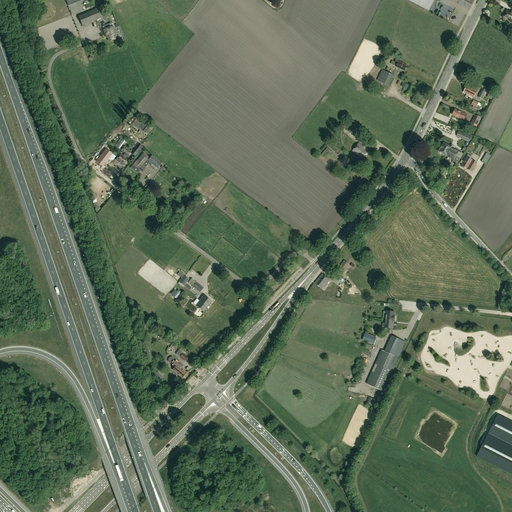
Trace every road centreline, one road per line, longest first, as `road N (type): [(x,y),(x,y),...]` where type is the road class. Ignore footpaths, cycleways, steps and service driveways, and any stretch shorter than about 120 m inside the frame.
road 1 (motorway): [(141,465),(0,56)]
road 2 (unclassified): [(317,265),(294,253),(262,285),(248,287),(86,163),(49,77),(51,60),(78,45)]
road 3 (motorway): [(0,119),(125,481)]
road 4 (motorway): [(0,351),(38,351),(69,372),(125,481)]
road 5 (secondary): [(203,381),(75,511)]
road 6 (secondary): [(404,159),(481,0)]
road 7 (motorway): [(328,511),(303,471),(222,390)]
road 8 (unclassified): [(511,278),(404,159)]
road 9 (secondary): [(103,511),(213,400)]
road 10 (secondary): [(309,275),(203,381)]
road 11 (motorway): [(213,400),(284,470),(307,511)]
road 12 (secondary): [(222,390),(309,275)]
road 13 (secondary): [(317,265),(404,159)]
